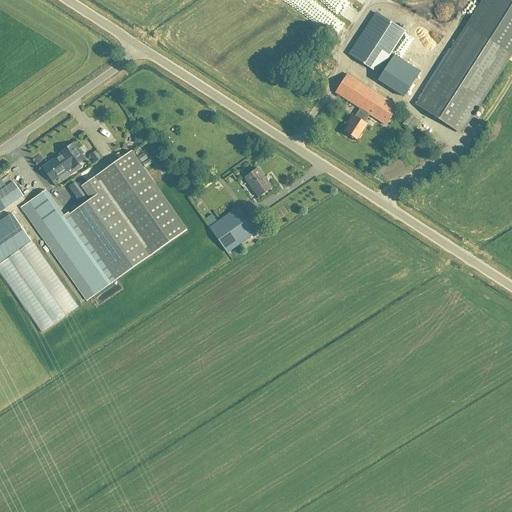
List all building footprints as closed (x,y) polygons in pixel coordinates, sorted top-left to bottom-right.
[(304,0),(275,0),(275,1),(300,14),(307,2),(304,0)] [(335,0),(310,0),(335,19),(345,7),(335,0)] [(511,51),(511,0),(483,0),(417,105),(460,133),(511,51)] [(437,40),(451,24),(435,10),(421,26),(437,40)] [(377,73),(404,32),(375,13),(349,54),(377,73)] [(404,97),(420,72),(394,55),(378,80),(404,97)] [(357,140),(367,124),(364,123),(369,115),(386,126),(397,107),(347,74),(335,93),(360,109),(355,117),(353,116),(347,125),(349,126),(345,132),(357,140)] [(413,132),(419,121),(408,114),(402,125),(413,132)] [(135,134),(134,143),(143,144),(144,135),(135,134)] [(77,165),(84,160),(73,144),(60,153),(61,155),(42,168),(51,181),(62,174),(66,179),(71,176),(67,170),(71,167),(75,172),(80,169),(77,165)] [(132,152),(105,171),(85,185),(93,196),(64,217),(46,191),(33,200),(99,293),(187,230),(132,152)] [(136,156),(141,164),(146,160),(142,153),(136,156)] [(220,176),(228,170),(225,164),(216,170),(220,176)] [(272,188),(258,169),(245,178),(258,197),(272,188)] [(241,192),(248,189),(243,180),(237,183),(241,192)] [(17,188),(0,200),(0,201),(5,209),(23,196),(17,188)] [(256,233),(238,208),(209,228),(227,253),(256,233)] [(12,214),(0,221),(0,262),(31,241),(12,214)] [(0,263),(0,272),(38,336),(76,313),(34,244),(0,263)]
